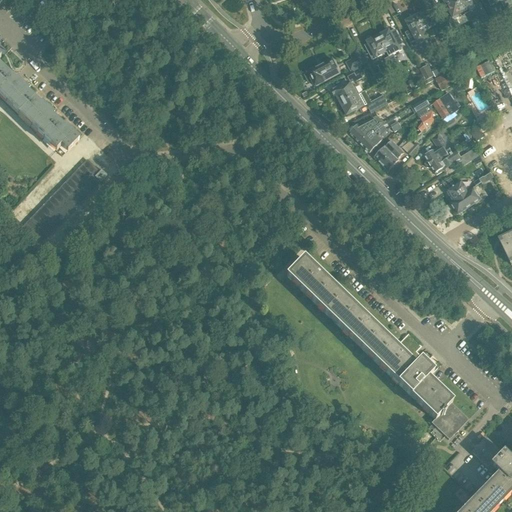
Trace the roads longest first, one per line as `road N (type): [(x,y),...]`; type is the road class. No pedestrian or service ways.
road 1 (residential): [(444,348),(232,149),(135,158),(3,30)]
road 2 (secondary): [(492,299),(237,52)]
road 3 (residential): [(261,30),(298,40),(378,0)]
